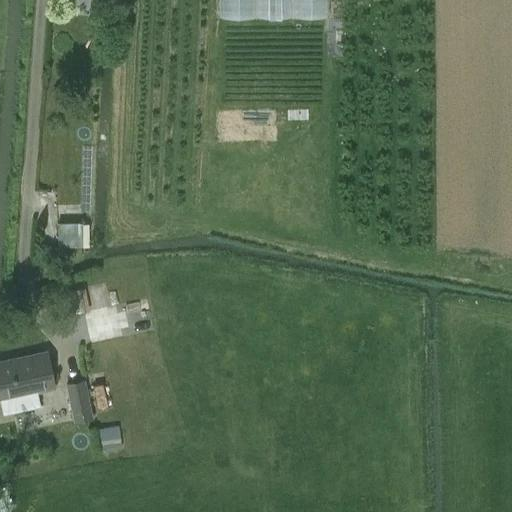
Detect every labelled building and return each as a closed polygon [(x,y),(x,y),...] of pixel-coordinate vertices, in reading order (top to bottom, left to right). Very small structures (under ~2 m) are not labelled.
[(255,16),(255,0),(218,0),(219,16),(255,16)] [(291,16),(290,0),(255,0),(255,16),(291,16)] [(324,0),(290,0),(291,16),(325,16),(324,0)] [(0,361),(0,399),(53,388),(46,356),(11,364),(10,359),(0,361)] [(84,378),(64,383),(72,423),(92,418),(84,378)] [(118,425),(94,429),(97,452),(121,448),(118,425)]
